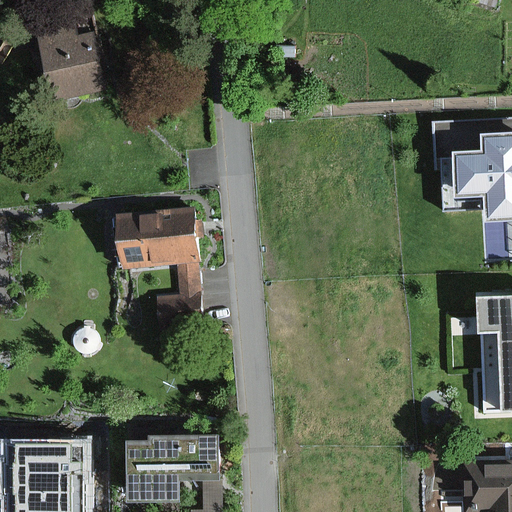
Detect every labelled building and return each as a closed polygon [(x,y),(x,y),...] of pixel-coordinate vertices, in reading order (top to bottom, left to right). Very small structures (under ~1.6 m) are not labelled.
[(475,0),(475,1),(504,11),(507,0),(475,0)] [(112,86),(101,31),(84,34),(79,9),(55,14),(70,94),(112,86)] [(507,158),(473,159),(474,191),(506,191),(506,215),(511,215),(511,131),(506,131),(507,158)] [(209,327),(209,317),(203,206),(131,210),(134,278),(183,275),(184,287),(171,288),(173,329),(209,327)] [(511,298),(494,299),(497,410),(511,409),(511,298)] [(227,473),(227,436),(135,437),(135,497),(164,497),(164,474),(227,473)] [(85,511),(85,443),(3,444),(3,511),(85,511)] [(511,511),(511,463),(470,464),(470,511),(511,511)]
